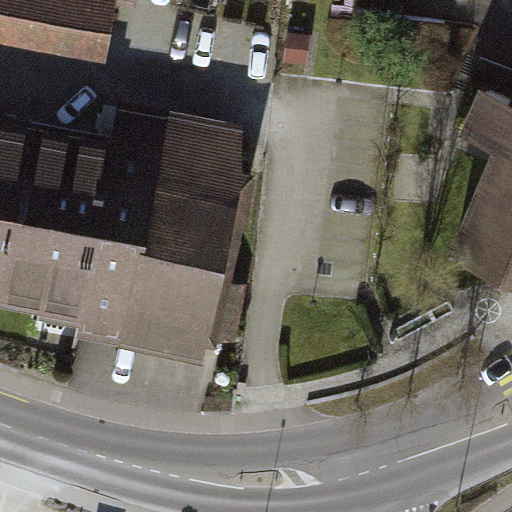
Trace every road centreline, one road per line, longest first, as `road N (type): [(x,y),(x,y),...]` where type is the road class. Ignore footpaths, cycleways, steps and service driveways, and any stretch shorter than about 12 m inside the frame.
road 1 (tertiary): [(353,471),(260,480),(155,471),(0,424)]
road 2 (tertiary): [(511,406),(396,460),(353,471)]
